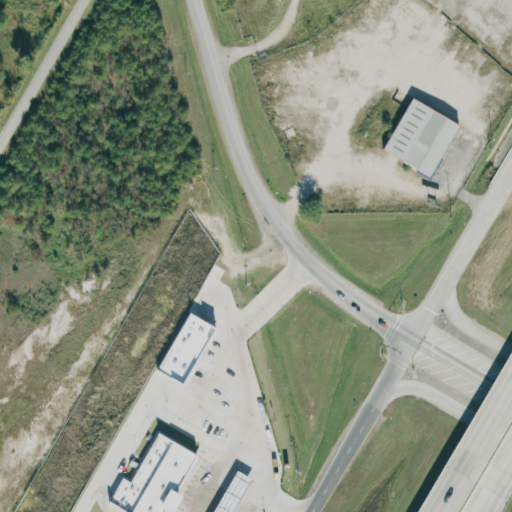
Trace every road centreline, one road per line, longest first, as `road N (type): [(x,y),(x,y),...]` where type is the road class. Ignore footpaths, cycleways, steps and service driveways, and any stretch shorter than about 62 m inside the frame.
road 1 (tertiary): [(511,397),(414,341),(332,277),(272,212),(249,167),(199,0)]
road 2 (secondary): [(511,177),(312,511)]
road 3 (residential): [(0,147),(87,0)]
road 4 (secondary): [(511,440),(411,385),(375,406)]
